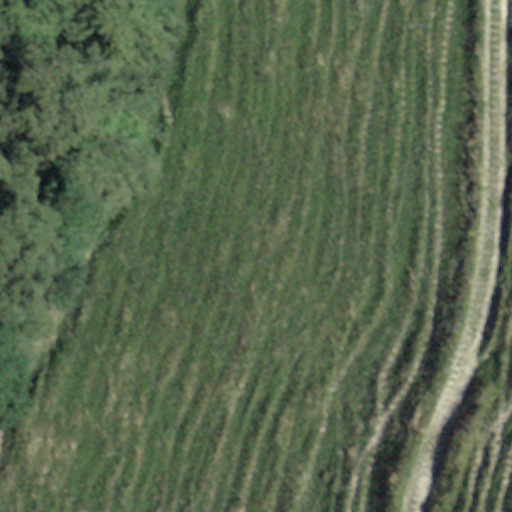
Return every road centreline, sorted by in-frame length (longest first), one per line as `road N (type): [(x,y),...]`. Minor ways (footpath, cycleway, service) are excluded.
road 1 (track): [(497,0),(472,319),(434,432),(422,511)]
road 2 (track): [(189,0),(140,125),(0,390)]
